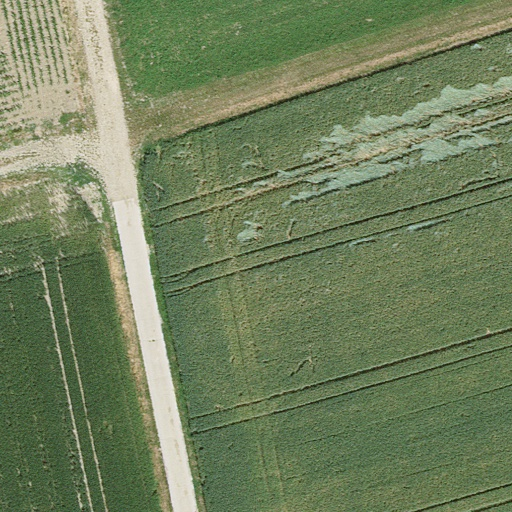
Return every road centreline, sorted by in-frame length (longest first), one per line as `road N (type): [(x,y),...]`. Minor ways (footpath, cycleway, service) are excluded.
road 1 (track): [(80,0),(183,511)]
road 2 (track): [(105,129),(511,6)]
